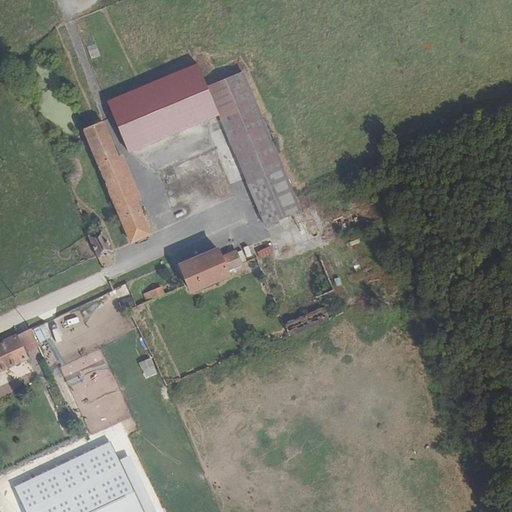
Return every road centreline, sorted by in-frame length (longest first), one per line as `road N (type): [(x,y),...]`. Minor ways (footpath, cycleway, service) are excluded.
road 1 (track): [(166,254),(66,10)]
road 2 (unclassified): [(0,333),(238,220)]
